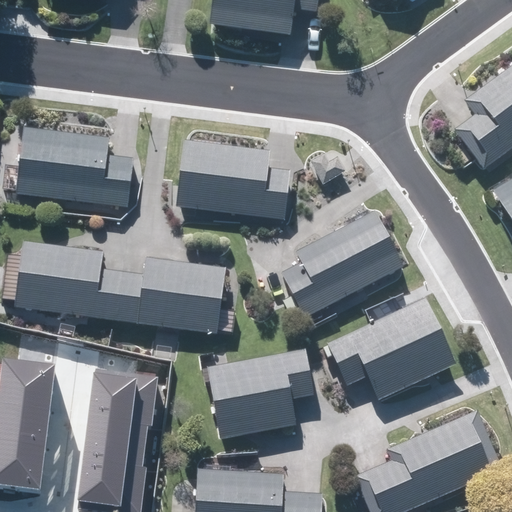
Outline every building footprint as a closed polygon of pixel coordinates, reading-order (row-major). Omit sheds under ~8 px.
[(321,0),(215,0),(212,26),(295,37),(298,11),(320,14),(321,0)] [(457,121),(483,165),(511,148),(511,74),(470,99),(476,110),(457,121)] [(26,130),(17,194),(128,209),(134,160),(109,157),(111,142),(26,130)] [(185,143),(178,206),(285,219),(291,171),(269,168),(271,153),(185,143)] [(511,180),(492,193),(511,225),(511,180)] [(282,274),(305,317),(403,266),(375,212),(299,252),(304,262),(282,274)] [(27,242),(18,308),(219,337),(229,271),(147,260),(145,276),(103,270),(105,254),(27,242)] [(429,298),(330,344),(349,385),(370,375),(381,398),(459,362),(429,298)] [(307,349),(209,366),(221,435),(297,422),(293,396),(315,392),(307,349)] [(1,355),(0,364),(0,483),(36,489),(54,362),(1,355)] [(103,378),(85,504),(137,511),(155,385),(103,378)] [(357,478),(371,511),(407,511),(502,471),(477,413),(390,451),(394,462),(357,478)] [(200,471),(197,511),(322,511),(323,494),(283,492),(284,476),(200,471)]
